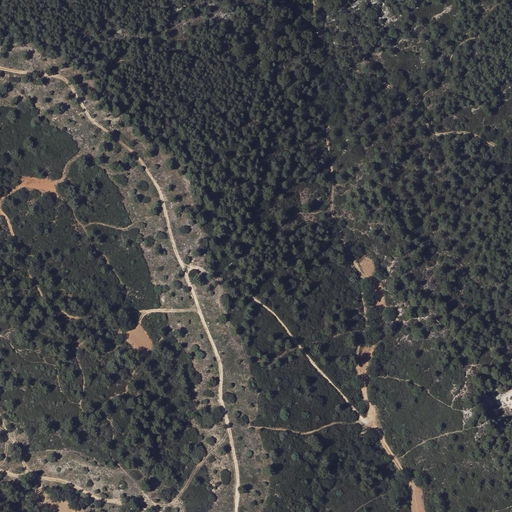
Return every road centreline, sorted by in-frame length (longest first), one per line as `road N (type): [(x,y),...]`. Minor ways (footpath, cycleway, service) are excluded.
road 1 (track): [(0,67),(61,75),(90,120),(133,151),(160,191),(197,308)]
road 2 (track): [(197,308),(72,316),(40,292),(0,207)]
road 3 (track): [(181,264),(262,303),(365,422)]
road 4 (track): [(236,511),(220,365),(197,308)]
road 5 (track): [(228,432),(170,502),(111,501)]
road 6 (track): [(142,511),(58,478),(0,471)]
